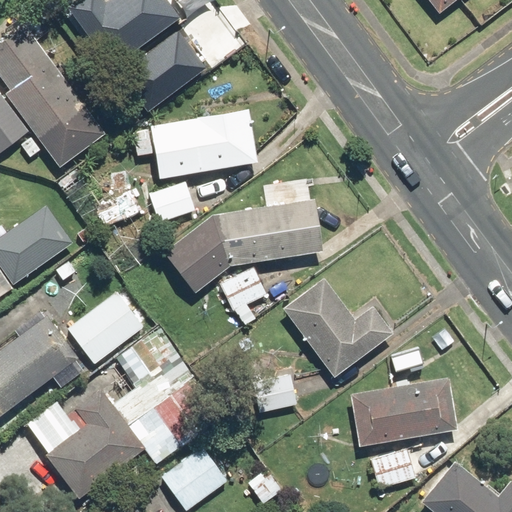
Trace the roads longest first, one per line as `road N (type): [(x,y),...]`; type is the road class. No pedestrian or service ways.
road 1 (secondary): [(314,0),(416,137)]
road 2 (secondary): [(442,172),(511,270)]
